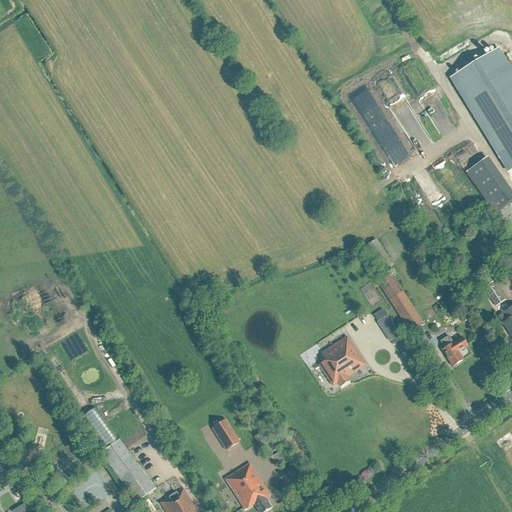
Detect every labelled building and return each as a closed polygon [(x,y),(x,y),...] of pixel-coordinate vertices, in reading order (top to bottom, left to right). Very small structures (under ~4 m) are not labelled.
[(508,172),(511,169),(511,75),(497,51),(451,79),(508,172)] [(441,96),(421,63),(405,72),(426,106),(441,96)] [(397,78),(406,74),(404,69),(395,73),(397,78)] [(371,86),(377,82),(373,76),(367,80),(371,86)] [(339,83),(346,95),(356,89),(348,77),(339,83)] [(511,200),(493,214),(511,240),(511,200)] [(383,271),(391,265),(375,240),(367,246),(383,271)] [(410,334),(424,325),(391,275),(378,283),(410,334)] [(505,301),(493,282),(483,289),(496,307),(505,301)] [(511,336),(511,307),(498,317),(502,324),(511,337),(511,336)] [(382,310),(373,316),(377,322),(386,316),(382,310)] [(451,311),(446,315),(450,320),(455,316),(451,311)] [(353,374),(366,365),(347,337),(321,354),(326,362),(318,367),(331,388),(338,384),(340,388),(349,381),(353,378),(352,377),(354,376),(353,374)] [(458,352),(467,347),(461,338),(452,344),(448,337),(440,342),(444,348),(441,350),(452,367),(463,360),(458,352)] [(94,409),(81,418),(105,451),(118,441),(94,409)] [(240,442),(225,420),(212,429),(226,451),(240,442)] [(277,447),(265,430),(255,437),(267,454),(277,447)] [(261,483),(262,483),(249,464),(225,480),(245,511),(254,505),(258,511),(266,511),(271,509),(265,499),(270,496),(261,483)] [(140,468),(121,482),(136,503),(155,489),(140,468)] [(82,478),(85,485),(81,487),(87,501),(98,497),(89,476),(82,478)] [(120,487),(116,493),(122,498),(126,492),(120,487)] [(160,503),(165,511),(196,511),(183,490),(160,503)] [(16,508),(18,511),(24,511),(29,509),(24,503),(16,508)]
